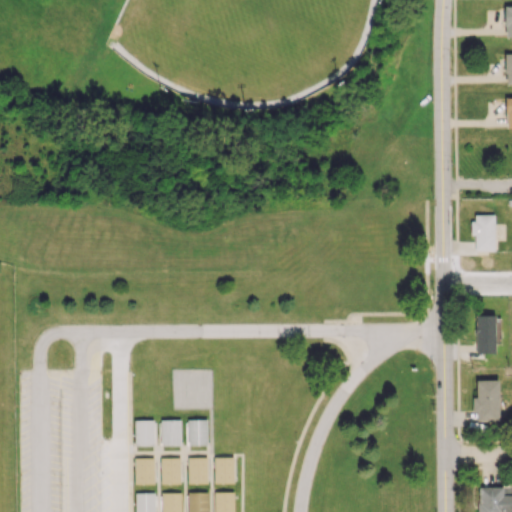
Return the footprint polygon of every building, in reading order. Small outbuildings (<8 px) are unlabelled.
[(471,215),(473,250),(494,250),(493,214),(471,215)] [(474,353),(494,353),(495,315),(475,315),(474,353)] [(498,380),(475,380),(475,398),(472,398),(472,411),(476,412),(476,421),(498,421),(498,380)] [(135,420),(135,446),(155,446),(155,420),(135,420)] [(161,421),(161,447),(181,447),(180,421),(161,421)] [(188,421),(188,447),(208,447),(207,421),(188,421)] [(134,458),(134,485),(155,485),(154,458),(134,458)] [(161,458),(161,484),(181,484),(180,458),(161,458)] [(188,458),(188,484),(208,484),(207,458),(188,458)] [(214,458),(214,484),(234,484),(234,458),(214,458)] [(511,511),(511,494),(502,494),(501,486),(477,487),(477,511),(511,511)] [(215,492),(215,511),(234,511),(234,492),(215,492)] [(134,493),(134,511),(154,511),(154,493),(134,493)] [(188,493),(188,511),(208,511),(208,493),(188,493)] [(161,494),(161,511),(181,511),(181,494),(161,494)]
